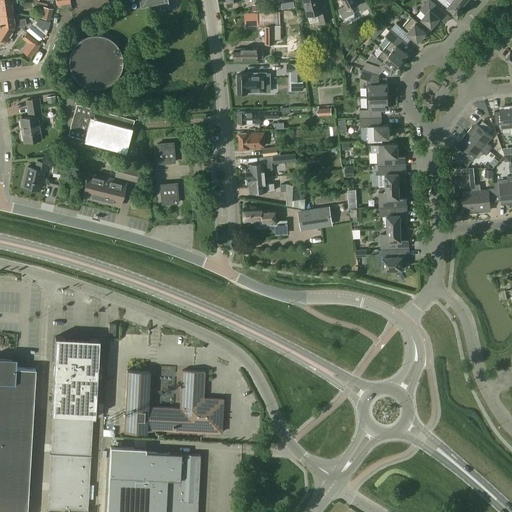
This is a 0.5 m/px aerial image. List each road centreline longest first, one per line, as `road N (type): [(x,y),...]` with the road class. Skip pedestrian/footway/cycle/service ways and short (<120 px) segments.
road 1 (unclassified): [(335,482),(290,442),(236,352),(158,315),(0,264)]
road 2 (primary): [(317,366),(136,282),(0,241)]
road 3 (residential): [(220,270),(231,215),(207,0)]
road 4 (residential): [(220,270),(0,205)]
road 5 (unclassified): [(401,323),(368,302),(276,295),(220,270)]
